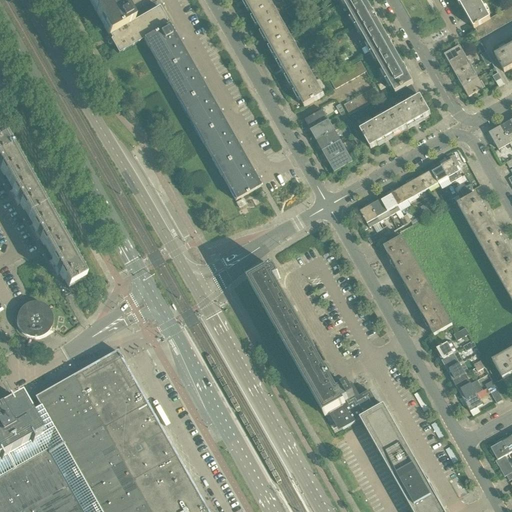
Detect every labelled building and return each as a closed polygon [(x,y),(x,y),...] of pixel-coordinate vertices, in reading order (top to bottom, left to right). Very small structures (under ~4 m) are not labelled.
[(144,40),(176,96),(235,201),(235,202),(254,191),(256,189),(256,190),(260,187),(258,185),(259,184),(257,181),(257,180),(256,180),(177,40),(172,32),(173,32),(171,28),(170,28),(168,25),(167,26),(165,22),(167,21),(159,7),(134,22),(132,19),(133,19),(130,15),(121,0),(88,0),(108,35),(109,36),(108,36),(109,36),(110,36),(112,39),(110,40),(118,54),(144,40)] [(271,49),(271,48),(274,54),(275,56),(279,62),(279,63),(282,68),(282,69),(283,70),(283,71),(284,71),(287,77),(287,78),(288,78),(291,83),(290,83),(291,84),(292,85),(292,86),(296,92),(295,92),(296,93),(299,98),(300,100),(300,101),(301,101),(304,107),(304,108),(322,98),(266,0),(243,0),(245,3),(245,4),(246,4),(250,11),(249,11),(250,12),(254,18),(253,18),(254,19),(254,18),(258,26),(262,32),(262,33),(262,34),(263,34),(266,39),(265,39),(266,39),(267,41),(266,41),(267,42),(271,48),(270,48),(271,49)] [(342,0),(396,94),(401,91),(411,85),(413,84),(413,83),(407,73),(408,72),(407,72),(405,68),(405,67),(404,67),(398,57),(397,56),(391,46),(392,45),(389,41),(390,41),(389,40),(388,40),(382,30),(383,30),(382,29),(376,19),(377,18),(374,14),(374,13),(373,14),(367,3),(367,2),(366,2),(365,0),(342,0)] [(474,29),(475,29),(480,26),(485,23),(491,20),(490,19),(479,0),(455,0),(459,6),(461,6),(474,29)] [(506,11),(501,14),(507,25),(511,22),(506,11)] [(501,14),(495,17),(502,28),(507,25),(501,14)] [(490,19),(491,20),(497,31),(502,28),(495,17),(490,19)] [(497,31),(491,20),(485,23),(491,34),(497,31)] [(485,23),(480,26),(486,36),(491,34),(485,23)] [(475,29),(477,31),(481,39),(486,36),(480,26),(475,29)] [(469,36),(472,40),(477,37),(479,41),(481,39),(477,31),(469,36)] [(477,37),(472,40),(475,46),(480,43),(479,41),(477,37)] [(511,46),(495,57),(504,73),(511,68),(511,46)] [(445,55),(451,66),(465,58),(459,47),(445,55)] [(313,53),(316,60),(322,57),(318,50),(313,53)] [(481,57),(484,62),(489,59),(486,54),(481,57)] [(451,66),(457,77),(471,68),(465,58),(451,66)] [(489,59),(484,62),(486,67),(492,64),(489,59)] [(361,62),(356,65),(361,76),(367,73),(361,62)] [(356,65),(350,68),(356,79),(361,76),(356,65)] [(350,68),(345,71),(351,82),(356,79),(350,68)] [(457,77),(463,87),(477,79),(471,68),(457,77)] [(345,71),(340,74),(346,85),(351,82),(345,71)] [(340,74),(335,77),(341,87),(346,85),(340,74)] [(492,77),(495,83),(501,80),(498,74),(492,77)] [(341,87),(335,77),(329,80),(335,90),(341,87)] [(477,79),(463,87),(469,98),(475,94),(475,95),(477,93),(483,89),(477,79)] [(401,91),(404,95),(414,89),(411,85),(401,91)] [(375,88),(370,91),(376,101),(381,98),(375,88)] [(404,95),(406,99),(416,94),(414,89),(404,95)] [(370,91),(365,94),(371,104),(376,101),(370,91)] [(365,94),(360,97),(365,107),(371,104),(365,94)] [(406,99),(409,104),(419,98),(416,94),(406,99)] [(360,97),(354,100),(360,110),(365,107),(360,97)] [(421,97),(419,98),(409,104),(360,131),(370,149),(371,149),(371,148),(377,145),(378,145),(378,144),(383,142),(388,139),(393,136),(394,136),(400,132),(401,132),(407,128),(408,128),(413,125),(418,122),(423,119),(424,119),(423,119),(430,115),(421,97)] [(354,100),(349,103),(355,113),(360,110),(354,100)] [(355,113),(349,103),(344,106),(350,116),(355,113)] [(336,115),(340,113),(345,123),(349,121),(340,105),(332,109),(336,115)] [(311,132),(329,122),(323,111),(305,121),(311,131),(311,132)] [(317,142),(335,132),(332,127),(329,122),(311,132),(317,142)] [(511,123),(501,128),(510,144),(511,143),(511,123),(511,122),(511,123)] [(332,127),(335,132),(341,129),(338,123),(332,127)] [(355,132),(350,124),(347,126),(351,134),(355,132)] [(510,144),(501,128),(500,128),(500,129),(494,132),(490,134),(499,151),(510,144)] [(323,153),(341,143),(335,132),(317,142),(323,152),(323,153)] [(360,142),(356,134),(352,136),(357,144),(360,142)] [(40,239),(48,252),(52,260),(48,262),(56,276),(60,274),(68,288),(85,278),(6,138),(0,141),(0,169),(1,169),(13,190),(9,192),(17,206),(21,204),(32,225),(29,227),(37,241),(40,239)] [(329,163),(347,153),(341,143),(323,153),(329,163),(328,163),(329,163)] [(362,144),(356,147),(362,158),(368,155),(362,144)] [(347,153),(329,163),(335,173),(334,173),(335,174),(353,164),(347,153)] [(448,179),(451,184),(462,178),(459,172),(456,167),(459,166),(454,156),(446,160),(447,160),(448,162),(441,166),(448,179)] [(433,167),(429,169),(438,184),(448,179),(441,166),(435,170),(434,168),(433,167)] [(428,174),(421,178),(428,190),(438,184),(429,169),(426,171),(426,172),(427,172),(428,174)] [(413,179),(409,181),(418,196),(428,190),(421,178),(415,181),(413,179),(414,179),(413,179)] [(408,185),(401,189),(408,201),(418,196),(409,181),(406,183),(408,185)] [(464,196),(472,192),(473,191),(473,190),(471,186),(470,185),(469,185),(461,190),(460,190),(460,191),(460,192),(462,196),(463,196),(463,197),(464,197),(464,196)] [(393,190),(389,192),(397,207),(408,201),(401,189),(394,193),(393,191),(393,190)] [(381,201),(388,213),(390,217),(400,211),(397,207),(389,192),(386,194),(386,195),(387,197),(381,201)] [(511,258),(476,195),(458,206),(511,301),(511,258)] [(236,203),(239,209),(245,205),(242,200),(236,203)] [(390,217),(388,213),(381,201),(374,204),(373,202),(373,201),(369,204),(377,219),(380,223),(390,217)] [(380,223),(377,219),(369,204),(366,206),(367,208),(360,212),(363,217),(362,217),(364,219),(369,229),(380,223)] [(387,236),(384,229),(380,231),(381,232),(368,240),(371,245),(387,236)] [(384,248),(434,337),(452,326),(402,238),(384,248)] [(339,432),(340,432),(343,430),(351,426),(355,424),(355,423),(361,420),(412,511),(445,511),(432,485),(430,482),(429,483),(425,478),(384,405),(379,408),(370,392),(356,400),(355,398),(349,387),(339,392),(274,279),(279,277),(275,270),(270,272),(269,271),(248,283),(279,336),(282,342),(297,370),(325,417),(329,415),(339,432)] [(28,338),(30,338),(32,338),(34,339),(35,339),(37,339),(39,338),(40,338),(42,337),(45,336),(46,335),(47,333),(48,332),(50,330),(51,328),(52,327),(52,325),(52,323),(52,322),(52,320),(52,318),(52,317),(52,315),(51,313),(50,312),(49,311),(48,309),(47,308),(46,307),(44,306),(43,305),(41,304),(40,304),(38,303),(36,303),(35,303),(33,303),(31,303),(30,304),(28,304),(27,305),(25,306),(24,307),(22,308),(21,309),(20,310),(19,312),(18,313),(18,315),(17,316),(17,318),(17,320),(17,321),(17,323),(17,325),(17,326),(18,328),(19,330),(20,331),(21,332),(22,334),(23,335),(25,336),(26,336),(27,337),(28,338)] [(454,336),(457,342),(469,335),(466,329),(454,336)] [(437,359),(439,363),(457,352),(452,343),(451,343),(450,343),(435,351),(439,358),(437,359)] [(474,343),(464,348),(466,352),(476,347),(474,343)] [(511,374),(511,350),(492,362),(503,380),(511,374)] [(0,511),(207,511),(205,508),(202,502),(194,489),(189,479),(188,478),(186,474),(185,473),(180,464),(177,459),(176,456),(170,447),(165,438),(163,433),(157,422),(155,420),(150,411),(148,407),(145,402),(141,394),(138,390),(137,388),(136,385),(133,381),(121,360),(117,352),(107,357),(105,358),(99,362),(96,363),(94,365),(90,367),(88,368),(86,369),(79,373),(80,375),(79,376),(75,378),(74,376),(58,385),(51,389),(35,398),(29,402),(22,405),(19,400),(0,410),(0,511)] [(443,365),(447,371),(463,362),(457,352),(439,363),(441,367),(441,366),(443,365)] [(448,380),(450,384),(465,375),(469,373),(463,362),(447,371),(451,378),(449,380),(448,380)] [(455,385),(459,392),(471,385),(465,375),(450,384),(452,387),(453,387),(455,385)] [(460,400),(462,404),(477,395),(471,385),(459,392),(462,399),(460,400)] [(494,385),(487,389),(489,393),(490,392),(497,404),(503,401),(494,385)] [(414,395),(422,409),(427,406),(420,392),(414,395)] [(477,395),(462,404),(464,407),(466,406),(470,413),(483,406),(477,395)] [(431,425),(439,439),(444,436),(437,422),(431,425)] [(504,438),(499,441),(508,455),(511,453),(511,438),(511,437),(505,441),(504,439),(504,438)] [(508,455),(499,441),(496,442),(497,443),(498,445),(491,449),(492,450),(490,451),(493,456),(494,455),(497,461),(496,462),(505,478),(506,477),(509,482),(511,480),(511,467),(505,457),(508,455)] [(445,450),(453,464),(459,461),(451,447),(445,450)]
